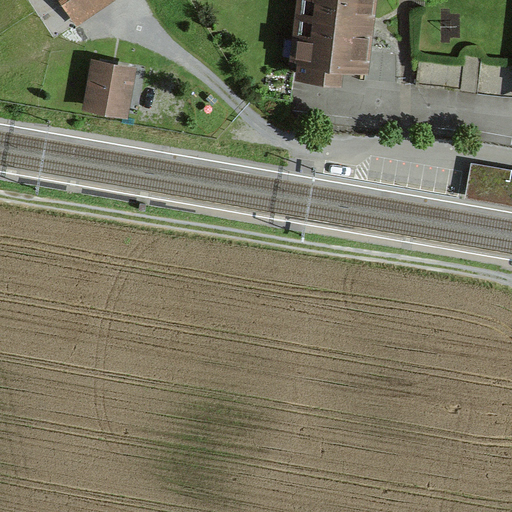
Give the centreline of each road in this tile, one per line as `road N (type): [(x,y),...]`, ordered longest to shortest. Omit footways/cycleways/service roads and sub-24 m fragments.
road 1 (track): [(0,194),(511,282)]
road 2 (residential): [(511,167),(309,152),(263,131),(195,67),(123,17)]
